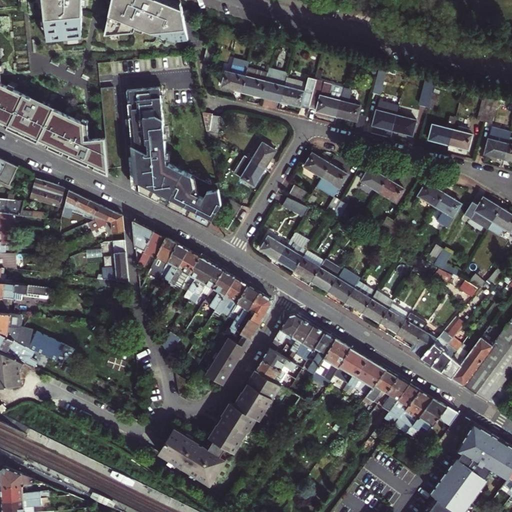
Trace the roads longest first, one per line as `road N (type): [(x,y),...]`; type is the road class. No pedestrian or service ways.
road 1 (residential): [(238,0),(511,70)]
road 2 (tertiary): [(291,289),(511,427)]
road 3 (residential): [(305,131),(511,187)]
road 4 (residential): [(172,401),(135,296),(126,198)]
road 5 (residential): [(291,289),(226,389),(200,405),(172,401)]
road 6 (residential): [(172,401),(135,430),(49,389)]
road 7 (residential): [(232,252),(305,131)]
road 8 (tertiary): [(0,140),(126,198)]
